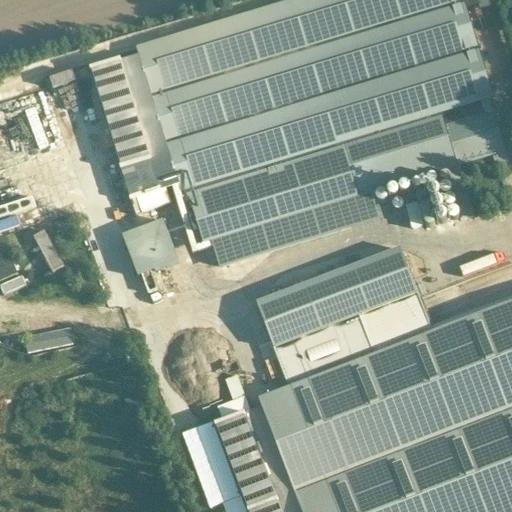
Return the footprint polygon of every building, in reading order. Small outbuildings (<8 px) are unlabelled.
[(205,248),(455,169),(494,157),(507,153),(490,100),(493,98),(463,0),(297,0),(138,48),(139,52),(141,57),(116,64),(92,71),(132,202),(162,193),(178,188),(181,198),(184,197),(187,207),(191,205),(205,248)] [(164,222),(138,232),(154,273),(179,263),(164,222)] [(47,271),(59,265),(41,230),(29,236),(47,271)] [(0,278),(15,272),(6,251),(0,253),(0,278)] [(511,511),(511,299),(431,330),(418,296),(412,280),(401,251),(257,305),(290,390),(273,396),(260,401),(263,409),(253,413),(251,414),(245,416),(245,415),(224,423),(215,426),(216,429),(218,429),(249,511),(248,511),(247,511),(511,511)] [(0,279),(0,281),(3,293),(23,287),(19,274),(0,279)] [(234,376),(223,380),(230,402),(214,407),(216,412),(243,403),(234,376)]
